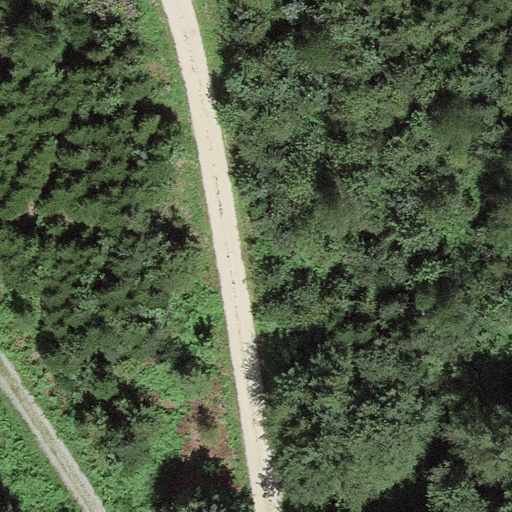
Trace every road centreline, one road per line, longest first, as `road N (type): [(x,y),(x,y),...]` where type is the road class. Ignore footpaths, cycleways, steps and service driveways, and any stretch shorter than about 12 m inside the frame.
road 1 (track): [(274,511),(194,28),(178,0)]
road 2 (track): [(0,361),(97,511)]
